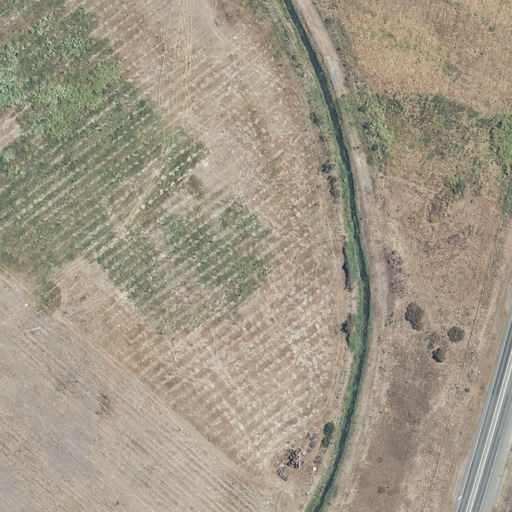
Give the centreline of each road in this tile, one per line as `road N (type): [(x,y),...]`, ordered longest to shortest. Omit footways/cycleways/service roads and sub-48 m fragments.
road 1 (unknown): [(190,511),(229,476),(243,450),(255,180),(249,161),(232,151),(99,148),(78,139),(0,56)]
road 2 (unknown): [(0,339),(140,212),(150,0)]
road 3 (unknown): [(0,293),(191,510)]
road 4 (trunk): [(461,511),(511,339)]
road 5 (trunk): [(511,388),(475,511)]
